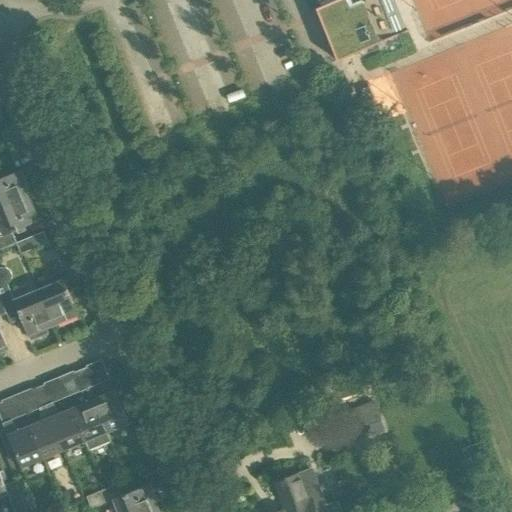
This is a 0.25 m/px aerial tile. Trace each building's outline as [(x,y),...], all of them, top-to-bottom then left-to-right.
[(364,3),(363,0),(319,0),(323,7),(318,9),(339,61),(382,44),(366,2),(364,3)] [(0,180),(0,208),(29,197),(19,172),(0,180)] [(0,250),(16,244),(17,244),(17,243),(12,232),(39,221),(29,197),(0,208),(0,227),(3,235),(0,236),(0,250)] [(21,255),(48,244),(43,233),(17,243),(17,244),(16,244),(21,255)] [(0,298),(5,310),(6,314),(7,313),(8,317),(15,315),(16,317),(22,321),(28,336),(30,335),(32,340),(48,333),(46,329),(53,326),(39,291),(14,301),(7,284),(9,283),(11,280),(12,276),(10,271),(7,268),(1,267),(0,267),(0,298)] [(53,326),(78,316),(64,281),(39,291),(53,326)] [(78,382),(92,376),(89,367),(75,372),(78,382)] [(83,404),(72,408),(86,441),(89,450),(110,441),(107,433),(93,399),(89,389),(96,386),(92,376),(78,382),(84,395),(83,404)] [(36,399),(50,393),(46,384),(32,390),(36,399)] [(107,433),(130,423),(116,390),(93,399),(107,433)] [(55,407),(53,403),(54,403),(50,393),(36,399),(40,408),(47,406),(65,450),(86,441),(72,408),(62,412),(55,407)] [(0,412),(4,423),(12,420),(4,401),(0,402),(0,412)] [(43,459),(65,450),(47,406),(40,408),(39,409),(41,413),(39,421),(30,425),(43,459)] [(350,443),(373,435),(368,422),(345,430),(350,443)] [(22,467),(43,459),(30,425),(9,434),(22,467)] [(105,485),(113,481),(109,471),(101,475),(105,485)] [(5,485),(0,472),(0,496),(8,493),(15,511),(25,511),(29,511),(16,481),(5,485)] [(300,481),(298,475),(275,483),(285,509),(278,511),(316,511),(311,499),(308,500),(306,495),(312,493),(315,491),(317,487),(316,483),(314,479),(310,478),(306,478),(300,481)] [(118,485),(87,497),(91,508),(114,499),(118,511),(152,511),(159,509),(156,501),(161,499),(154,482),(136,489),(132,479),(118,485)]
